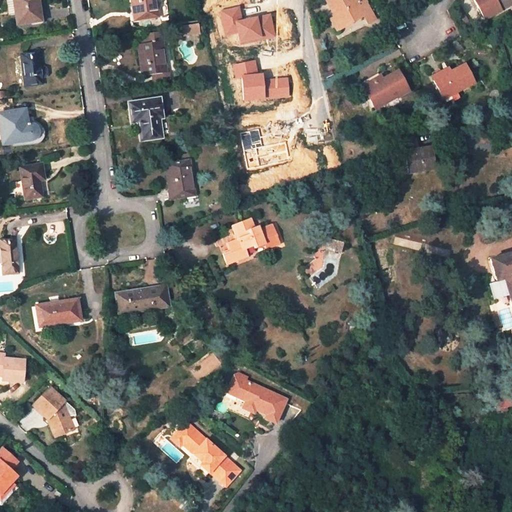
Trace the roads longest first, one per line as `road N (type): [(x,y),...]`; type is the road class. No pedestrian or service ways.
road 1 (residential): [(77,0),(108,203)]
road 2 (residential): [(108,203),(134,204),(149,215),(144,250),(93,257),(80,248),(82,214)]
road 3 (residential): [(95,511),(0,421)]
